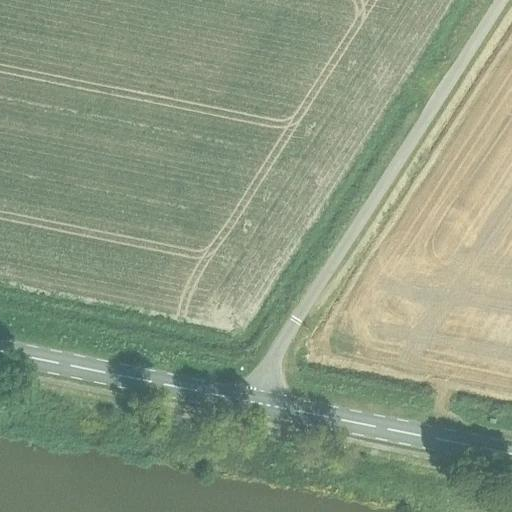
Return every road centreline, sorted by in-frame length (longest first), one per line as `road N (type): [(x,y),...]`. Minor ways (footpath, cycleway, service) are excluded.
road 1 (unclassified): [(252,401),(503,0)]
road 2 (tertiary): [(511,457),(252,401)]
road 3 (tertiary): [(252,401),(0,351)]
